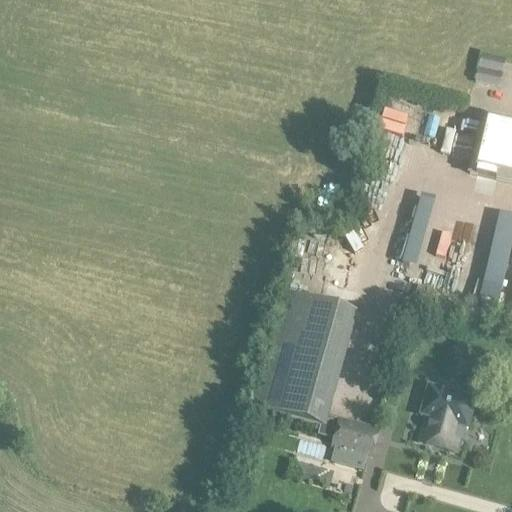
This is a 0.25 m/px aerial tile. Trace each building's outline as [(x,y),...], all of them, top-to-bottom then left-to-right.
[(473,67),(494,74),(499,58),(478,50),(473,67)] [(437,137),(435,115),(419,116),(421,138),(437,137)] [(511,123),(484,117),(470,176),(511,185),(511,123)] [(448,236),(469,239),(474,211),(453,207),(448,236)] [(489,286),(504,289),(511,252),(511,219),(503,218),(489,286)] [(352,315),(283,296),(252,409),(322,428),(324,418),(352,315)] [(477,400),(428,386),(419,419),(422,419),(415,444),(417,445),(417,446),(458,457),(462,442),(463,443),(466,431),(469,432),(477,400)] [(322,428),(319,436),(335,440),(333,448),(370,459),(378,432),(324,418),(322,428)] [(511,492),(392,467),(382,511),(508,511),(511,498),(511,492)]
